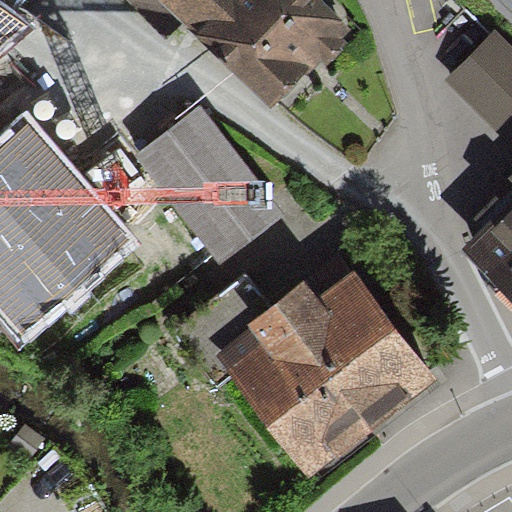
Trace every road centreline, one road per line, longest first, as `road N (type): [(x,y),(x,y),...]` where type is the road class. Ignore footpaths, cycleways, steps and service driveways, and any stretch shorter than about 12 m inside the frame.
road 1 (residential): [(379,0),(430,174),(511,382)]
road 2 (tertiary): [(511,424),(464,447),(374,511)]
